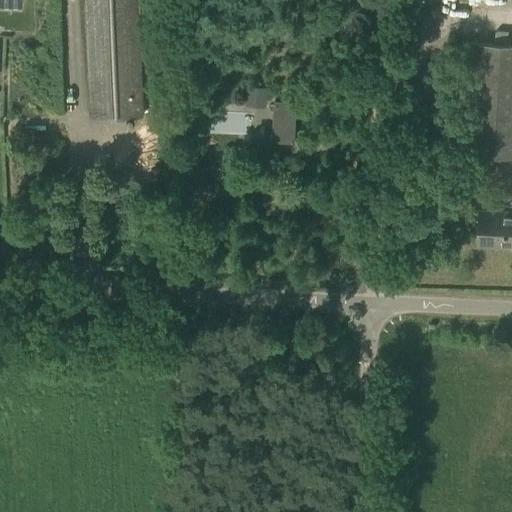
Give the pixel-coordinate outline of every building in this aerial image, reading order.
[(86,0),(91,117),(142,115),(137,0),(86,0)] [(511,155),(511,44),(461,42),(456,153),(511,155)] [(248,84),(247,106),(268,107),(269,85),(248,84)] [(294,143),(296,101),(273,100),(271,142),(294,143)] [(511,246),(511,211),(478,209),(477,245),(511,246)]
